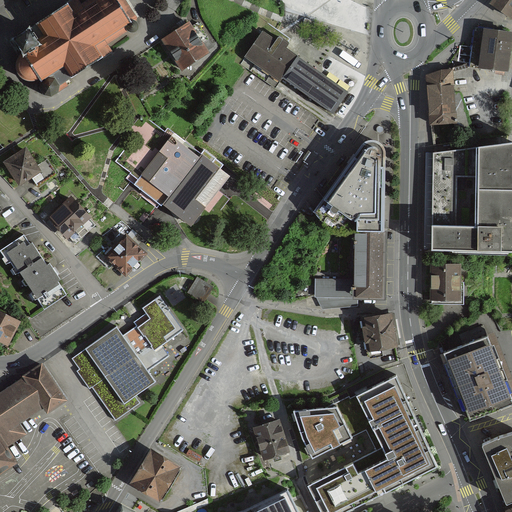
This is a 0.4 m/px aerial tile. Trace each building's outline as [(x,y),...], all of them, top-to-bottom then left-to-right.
[(69,84),(67,79),(113,50),(107,41),(127,29),(131,30),(134,30),(137,28),(139,24),(138,20),(136,18),(136,14),(127,0),(88,0),(83,3),(80,0),(74,0),(10,40),(21,56),(17,61),(17,68),(20,75),(27,80),(35,81),(40,78),(43,82),(38,85),(41,88),(44,95),(51,95),(69,84)] [(511,0),(497,0),(497,1),(511,11),(511,0)] [(208,56),(187,26),(163,43),(183,73),(208,56)] [(470,70),(507,72),(510,29),(476,27),(470,70)] [(245,58),(281,81),(283,78),(299,54),(288,47),(291,42),(281,35),(278,39),(264,30),(245,58)] [(299,54),(283,78),(336,113),(352,89),(299,54)] [(430,128),(452,126),(455,137),(468,133),(459,98),(452,99),(451,84),(472,83),(472,73),(468,73),(467,69),(448,72),(439,73),(427,78),(430,128)] [(161,201),(191,224),(205,207),(202,205),(213,191),(211,189),(223,175),(219,172),(224,165),(205,150),(201,154),(185,141),(182,144),(156,123),(118,170),(160,203),(161,201)] [(425,244),(453,244),(453,249),(509,249),(509,245),(511,244),(511,129),(477,134),(476,139),(433,146),(433,149),(426,150),(425,244)] [(387,231),(388,147),(385,142),(383,140),(377,139),(372,139),(368,142),(316,211),(331,230),(360,230),(387,231)] [(17,153),(4,161),(19,185),(41,172),(27,147),(17,153)] [(89,217),(71,196),(64,202),(47,215),(65,237),(89,217)] [(358,295),(385,296),(387,231),(360,230),(358,295)] [(23,278),(46,265),(35,247),(32,243),(30,244),(24,235),(0,249),(5,257),(2,258),(6,264),(11,261),(15,268),(12,270),(15,274),(19,272),(23,278)] [(145,253),(125,235),(105,255),(124,274),(145,253)] [(460,280),(460,259),(432,259),(432,295),(433,295),(432,302),(464,302),(464,280),(460,280)] [(46,265),(23,278),(24,279),(22,280),(26,286),(27,284),(32,292),(31,293),(35,300),(37,298),(44,309),(66,296),(58,282),(60,280),(58,277),(49,263),(46,265)] [(204,301),(212,288),(196,278),(188,291),(204,301)] [(5,294),(0,297),(0,300),(6,309),(12,304),(5,294)] [(123,336),(147,370),(168,355),(160,343),(181,328),(160,298),(144,309),(147,314),(134,324),(136,326),(123,336)] [(19,322),(0,312),(0,340),(8,344),(10,340),(19,322)] [(362,317),(367,350),(395,345),(394,339),(396,338),(393,318),(391,319),(389,312),(362,317)] [(483,326),(460,335),(463,344),(443,351),(468,416),(511,399),(511,390),(511,388),(511,387),(511,381),(497,342),(493,343),(489,333),(486,334),(483,326)] [(156,383),(147,370),(123,336),(117,327),(73,359),(80,368),(76,371),(88,387),(91,386),(115,420),(140,402),(136,397),(156,383)] [(0,440),(4,446),(25,433),(17,422),(43,405),(45,410),(63,398),(42,365),(0,392),(0,440)] [(364,467),(378,494),(439,463),(394,374),(355,393),(387,456),(364,467)] [(337,404),(323,408),(294,411),(302,438),(312,458),(352,436),(337,404)] [(278,419),(253,427),(263,458),(288,450),(284,434),(278,419)] [(511,428),(482,440),(507,500),(511,497),(511,428)] [(0,467),(12,460),(4,446),(0,440),(0,467)] [(183,465),(155,447),(134,481),(163,498),(183,465)] [(341,511),(378,494),(364,467),(357,471),(353,462),(307,485),(320,511),(341,511)] [(219,511),(300,511),(288,484),(243,506),(220,511),(219,511)] [(143,511),(123,502),(117,511),(143,511)] [(511,511),(511,502),(500,509),(501,511),(511,511)]
